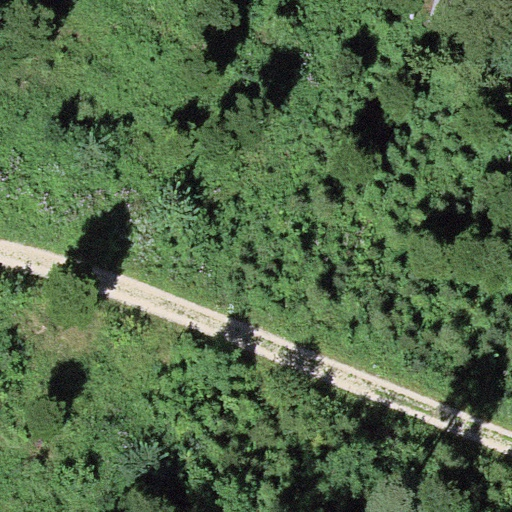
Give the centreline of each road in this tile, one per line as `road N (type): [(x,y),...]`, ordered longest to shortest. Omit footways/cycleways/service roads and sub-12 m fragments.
road 1 (motorway): [(511,405),(0,123)]
road 2 (track): [(0,244),(511,449)]
road 3 (motorway): [(0,443),(112,511)]
